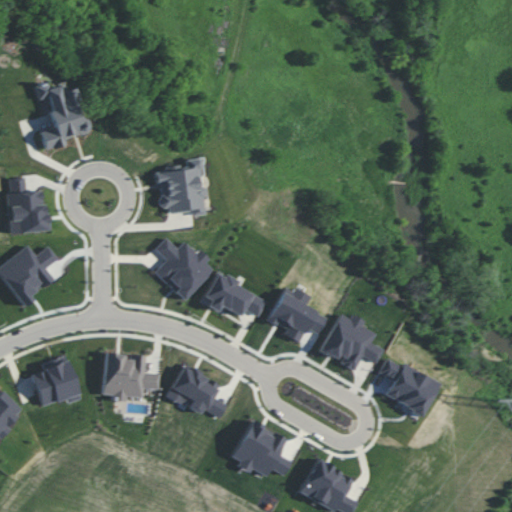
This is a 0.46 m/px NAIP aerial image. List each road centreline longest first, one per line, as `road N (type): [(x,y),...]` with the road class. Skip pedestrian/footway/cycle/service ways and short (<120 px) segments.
road 1 (residential): [(0,346),(61,322),(111,319),(178,330),(260,373)]
road 2 (residential): [(103,320),(99,193)]
